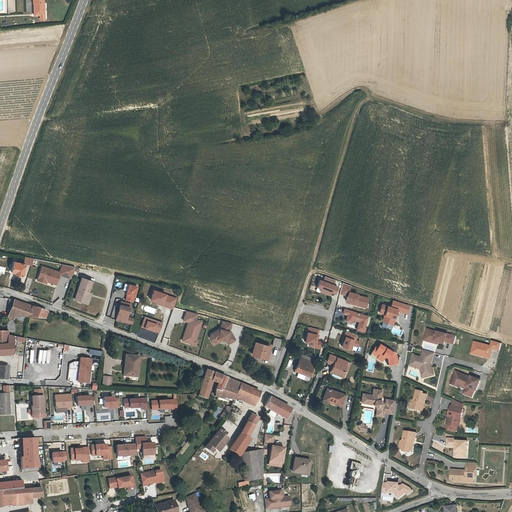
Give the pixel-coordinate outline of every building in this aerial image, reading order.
[(33,17),(38,16),(38,14),(43,13),(42,6),(41,6),(40,0),(30,0),(31,5),(33,17)] [(13,273),(13,275),(21,277),(24,265),(13,263),(10,272),(13,273)] [(60,270),(41,265),(37,281),(57,286),(60,275),(72,278),(75,267),(62,263),(60,270)] [(334,279),(325,275),(323,281),(319,279),(317,286),(321,288),(320,291),(330,294),(330,291),(334,293),(337,286),(333,284),(334,279)] [(87,296),(88,294),(91,282),(81,279),(77,290),(78,291),(77,293),(76,292),(76,293),(87,296)] [(125,300),(134,302),(138,285),(125,282),(123,290),(127,291),(125,300)] [(351,285),(343,282),(340,293),(348,295),(347,301),(356,303),(355,304),(361,305),(362,302),(368,303),(369,297),(358,294),(358,293),(350,291),(351,285)] [(74,301),(84,304),(87,296),(76,293),(74,301)] [(13,300),(12,303),(9,313),(8,319),(14,319),(15,316),(26,317),(45,318),(46,315),(47,312),(17,301),(13,300)] [(121,302),(116,318),(125,321),(130,305),(121,302)] [(398,308),(381,303),(378,313),(384,315),(382,321),(393,324),(398,308)] [(366,314),(342,307),(341,312),(346,313),(344,319),(351,321),(351,318),(357,320),(355,328),(363,330),(364,326),(363,325),(366,314)] [(197,314),(185,310),(181,321),(186,323),(180,341),(196,346),(198,340),(196,340),(202,321),(196,319),(197,314)] [(232,324),(222,321),(219,328),(210,334),(208,339),(213,346),(221,341),(226,342),(228,345),(236,339),(231,330),(232,324)] [(318,328),(309,326),(305,341),(310,342),(309,345),(320,347),(321,341),(316,340),(318,328)] [(456,336),(427,328),(424,339),(453,348),(456,336)] [(356,334),(345,330),(343,335),(344,335),(341,345),(349,348),(351,343),(356,346),(358,340),(354,339),(356,334)] [(12,335),(7,334),(6,343),(0,343),(0,355),(10,354),(12,335)] [(273,346),(280,347),(282,338),(274,337),(273,346)] [(257,341),(252,352),(267,358),(271,347),(257,341)] [(499,350),(501,344),(492,341),(491,345),(474,341),(470,355),(491,360),(494,349),(499,350)] [(395,353),(379,343),(377,347),(375,346),(370,353),(375,356),(383,360),(384,358),(386,359),(388,366),(398,363),(395,353)] [(431,359),(433,352),(421,349),(419,356),(411,354),(408,363),(421,366),(422,376),(431,374),(429,363),(428,363),(429,359),(431,359)] [(342,368),(344,369),(346,370),(348,366),(347,366),(343,364),(345,359),(329,353),(326,359),(333,362),(330,369),(335,371),(334,373),(340,375),(342,368)] [(140,355),(123,354),(121,376),(138,377),(140,355)] [(82,367),(81,376),(90,377),(92,359),(81,357),(80,366),(82,367)] [(301,357),(295,369),(309,375),(314,363),(301,357)] [(408,365),(419,368),(420,376),(422,376),(421,366),(408,363),(408,365)] [(9,366),(0,365),(0,378),(7,379),(7,378),(9,366)] [(212,380),(217,382),(218,382),(221,376),(206,370),(197,395),(205,398),(212,380)] [(466,391),(473,393),(475,386),(476,386),(479,376),(469,373),(468,375),(466,374),(453,370),(451,378),(455,379),(455,381),(460,382),(459,384),(467,387),(466,391)] [(111,377),(103,376),(102,385),(110,386),(111,377)] [(218,382),(217,382),(217,388),(223,392),(227,378),(221,376),(218,382)] [(240,383),(227,378),(223,392),(217,388),(216,388),(214,396),(219,398),(232,402),(240,383)] [(236,396),(254,404),(260,392),(240,384),(236,396)] [(325,385),(321,396),(326,398),(327,397),(339,402),(342,393),(325,385)] [(391,411),(393,397),(385,396),(384,401),(382,400),(379,397),(381,387),(372,386),(371,392),(362,391),(360,398),(364,398),(364,400),(373,402),(376,406),(378,409),(377,412),(382,413),(383,409),(384,408),(386,410),(391,411)] [(416,403),(422,405),(423,401),(422,400),(422,398),(424,399),(426,390),(422,389),(422,387),(416,386),(413,397),(412,396),(410,404),(415,406),(416,403)] [(31,418),(45,417),(44,395),(43,395),(42,390),(34,390),(34,396),(32,396),(32,406),(31,406),(31,418)] [(8,393),(1,393),(1,398),(0,398),(0,414),(9,414),(8,393)] [(71,394),(55,395),(55,410),(72,408),(71,394)] [(91,395),(77,396),(78,406),(94,405),(94,396),(91,397),(91,395)] [(453,395),(452,402),(460,404),(462,404),(463,399),(460,399),(453,395)] [(115,396),(104,397),(105,407),(109,407),(109,409),(119,408),(119,397),(115,398),(115,396)] [(282,404),(269,396),(264,406),(276,414),(282,404)] [(146,398),(124,399),(125,408),(130,407),(130,408),(141,408),(141,409),(147,409),(146,398)] [(176,399),(151,400),(152,410),(171,409),(171,410),(177,410),(176,399)] [(450,402),(448,411),(449,412),(448,421),(458,423),(460,404),(452,402),(450,402)] [(290,409),(282,404),(276,414),(284,419),(290,409)] [(249,438),(248,438),(258,418),(251,414),(240,433),(229,449),(237,455),(249,438)] [(363,422),(362,419),(357,422),(359,426),(364,428),(366,423),(363,422)] [(403,443),(403,447),(412,448),(414,447),(415,441),(413,441),(413,438),(415,437),(416,429),(404,428),(403,436),(401,438),(400,443),(403,443)] [(205,447),(210,451),(213,447),(214,448),(218,451),(227,438),(224,436),(226,434),(219,429),(205,447)] [(273,435),(265,434),(265,443),(273,443),(274,435),(273,435)] [(454,442),(453,448),(455,448),(454,453),(455,453),(457,437),(454,437),(454,435),(447,434),(446,441),(454,442)] [(147,436),(136,437),(137,449),(142,449),(143,455),(155,454),(154,442),(147,442),(147,436)] [(461,448),(464,449),(465,438),(457,437),(455,453),(461,453),(461,448)] [(38,438),(25,439),(26,456),(22,457),(23,469),(39,466),(37,447),(39,447),(38,438)] [(107,444),(92,445),(92,457),(103,456),(103,460),(113,460),(112,446),(107,446),(107,444)] [(135,444),(117,445),(118,457),(136,455),(135,444)] [(275,446),(271,446),(268,460),(280,463),(283,448),(280,447),(275,446)] [(89,463),(88,447),(71,448),(71,460),(82,460),(82,463),(89,463)] [(240,454),(240,457),(244,481),(263,479),(265,449),(240,454)] [(66,452),(52,452),(52,462),(64,461),(64,460),(66,460),(66,452)] [(292,471),(303,473),(303,469),(308,470),(310,460),(295,457),(292,471)] [(465,475),(472,476),(472,473),(472,471),(473,471),(473,467),(475,467),(475,460),(464,460),(464,466),(464,468),(460,468),(461,466),(454,465),(453,474),(453,477),(465,477),(465,475)] [(349,468),(355,470),(360,471),(362,465),(351,462),(349,468)] [(139,473),(141,486),(146,485),(146,484),(162,481),(161,470),(139,473)] [(106,479),(108,488),(116,486),(117,488),(131,485),(129,475),(115,478),(115,477),(106,479)] [(389,483),(384,482),(383,492),(389,493),(389,492),(396,492),(399,492),(401,495),(406,491),(401,485),(399,484),(399,483),(389,482),(389,483)] [(0,505),(5,505),(5,499),(12,498),(13,505),(21,504),(20,497),(31,495),(41,494),(40,487),(37,487),(19,488),(4,490),(0,489),(0,505)] [(280,508),(288,507),(290,506),(289,499),(283,500),(282,499),(281,498),(280,491),(269,492),(269,499),(270,509),(276,508),(276,507),(279,506),(280,508)] [(282,491),(280,491),(281,498),(282,499),(283,500),(289,499),(289,497),(284,497),(283,496),(282,491)] [(195,511),(200,510),(194,494),(186,498),(189,506),(188,507),(189,511),(195,511)] [(31,501),(31,497),(31,495),(20,497),(21,504),(31,501)] [(175,511),(173,500),(154,505),(155,511),(175,511)] [(458,511),(457,503),(446,505),(447,511),(458,511)]
